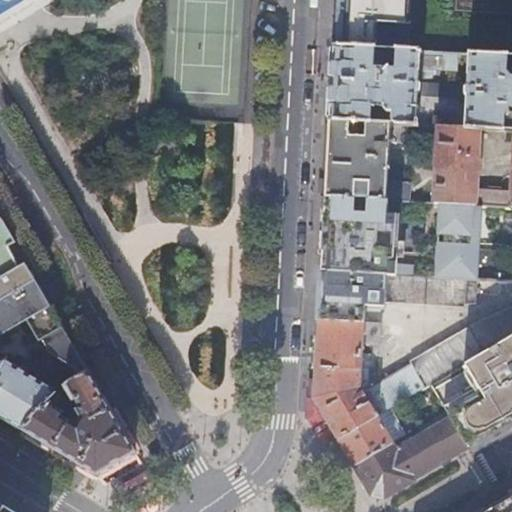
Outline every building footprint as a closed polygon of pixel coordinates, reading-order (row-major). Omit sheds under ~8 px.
[(335,0),(333,47),(369,49),(370,23),(409,25),(409,0),(335,0)] [(511,0),(454,0),(454,12),(511,15),(511,0)] [(331,86),(329,122),(408,126),(418,126),(418,120),(415,120),(416,96),(467,98),(465,128),(479,129),(504,131),(505,114),(508,110),(509,105),(511,105),(511,82),(510,82),(510,75),(506,71),(507,55),(468,53),(467,86),(431,84),(426,83),(417,83),(418,69),(427,69),(432,70),(453,70),(452,81),(457,81),(458,53),(369,49),(333,47),(331,86)] [(433,127),(438,127),(448,128),(448,117),(434,116),(433,127)] [(326,183),(325,196),(388,200),(409,201),(410,183),(388,182),(389,148),(406,149),(408,126),(329,122),(328,141),(326,177),(326,183)] [(482,205),(511,206),(511,190),(477,188),(477,173),(480,174),(481,160),(478,159),(479,129),(465,128),(448,128),(438,127),(434,202),(440,202),(482,205)] [(399,215),(387,215),(388,200),(325,196),(322,251),(321,271),(386,275),(396,275),(396,264),(397,245),(398,228),(399,215)] [(438,240),(435,278),(477,280),(482,205),(440,202),(438,226),(445,226),(444,240),(438,240)] [(0,302),(11,296),(35,283),(25,265),(20,269),(17,265),(9,248),(14,246),(15,245),(16,244),(11,235),(6,227),(2,223),(0,221),(0,302)] [(14,246),(9,248),(17,265),(25,260),(15,245),(14,246)] [(414,264),(396,264),(396,275),(413,276),(414,264)] [(386,275),(321,271),(320,282),(319,309),(318,320),(364,323),(365,306),(384,307),(384,302),(386,275)] [(476,301),(477,280),(435,278),(413,276),(396,275),(386,275),(384,302),(465,307),(466,303),(476,301)] [(0,302),(0,418),(3,420),(20,431),(56,394),(60,389),(88,373),(93,369),(85,355),(76,339),(71,343),(66,335),(35,283),(11,296),(0,302)] [(316,359),(315,381),(309,381),(308,387),(306,419),(314,433),(323,447),(337,439),(402,401),(430,384),(511,336),(511,307),(479,322),(370,385),(371,352),(361,352),(362,343),(378,343),(379,323),(364,323),(318,320),(316,359)] [(450,418),(466,445),(469,444),(506,422),(511,418),(511,336),(430,384),(450,418)] [(135,453),(104,400),(88,373),(60,389),(56,394),(20,431),(31,437),(96,476),(114,465),(135,453)] [(466,445),(450,418),(396,450),(382,425),(408,410),(402,401),(337,439),(354,468),(340,476),(350,494),(357,506),(372,497),(384,499),(415,481),(419,473),(431,466),(453,453),(466,445)] [(511,418),(506,422),(469,444),(470,447),(511,422),(511,418)] [(511,511),(511,494),(482,511),(511,511)]
